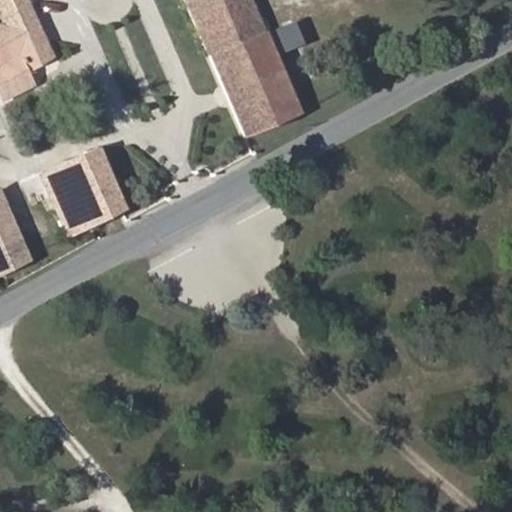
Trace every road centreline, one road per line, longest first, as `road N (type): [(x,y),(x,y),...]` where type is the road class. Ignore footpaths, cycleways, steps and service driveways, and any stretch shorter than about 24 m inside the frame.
road 1 (unclassified): [(0,310),(511,30)]
road 2 (unknown): [(83,0),(123,99),(135,117),(166,130)]
road 3 (unknown): [(173,126),(185,116),(188,90),(156,0)]
